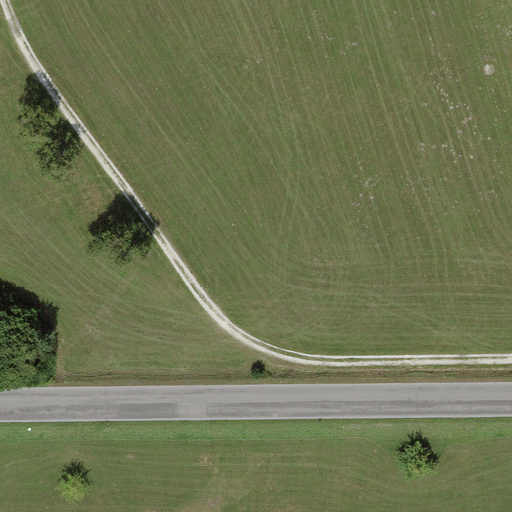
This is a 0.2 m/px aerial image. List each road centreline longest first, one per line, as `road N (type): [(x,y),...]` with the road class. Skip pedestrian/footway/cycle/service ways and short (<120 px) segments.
road 1 (track): [(511,359),(319,362),(280,355),(234,332),(209,309),(24,51),(4,0)]
road 2 (unclassified): [(0,404),(511,400)]
